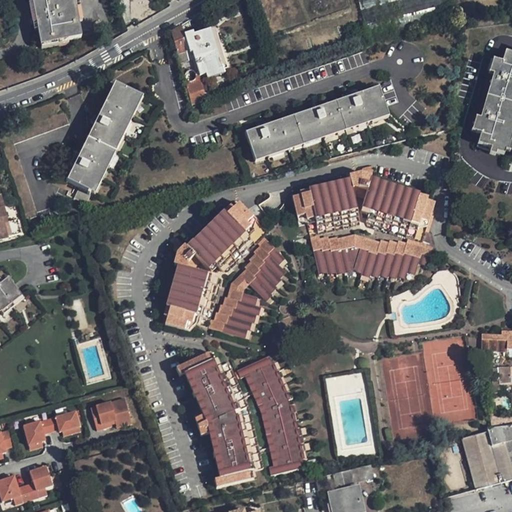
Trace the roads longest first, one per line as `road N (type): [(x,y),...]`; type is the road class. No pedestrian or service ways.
road 1 (unknown): [(157,28),(180,117),(195,125),(409,60)]
road 2 (residential): [(0,103),(104,59),(205,0)]
